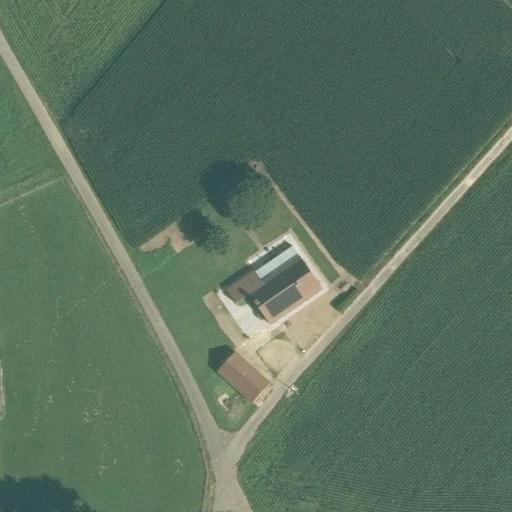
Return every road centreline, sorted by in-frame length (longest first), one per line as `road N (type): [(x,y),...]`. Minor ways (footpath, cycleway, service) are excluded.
road 1 (unclassified): [(0,44),(222,458)]
road 2 (unclassified): [(511,133),(222,458)]
